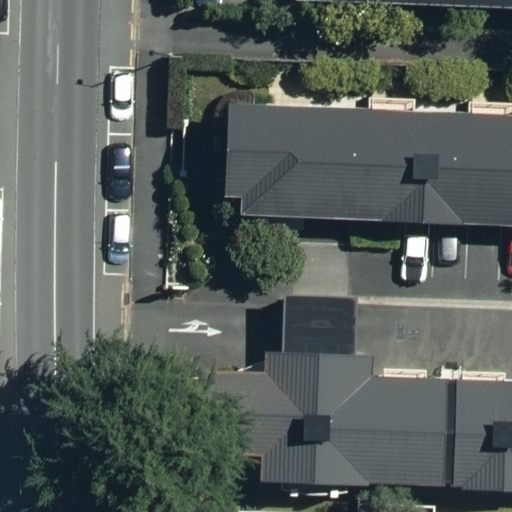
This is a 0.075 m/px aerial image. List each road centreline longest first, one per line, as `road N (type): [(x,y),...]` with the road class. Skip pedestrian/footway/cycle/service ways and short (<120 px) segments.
road 1 (residential): [(60,32),(511,51)]
road 2 (secondary): [(60,107),(57,511)]
